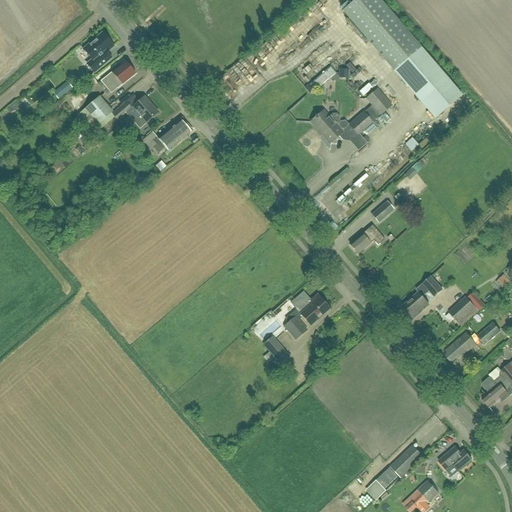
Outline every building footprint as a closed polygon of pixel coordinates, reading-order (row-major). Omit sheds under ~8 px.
[(462,96),(379,0),(354,0),(341,11),(434,119),(462,96)] [(111,58),(106,53),(113,47),(101,34),(83,50),(92,60),(87,64),(94,73),(111,58)] [(110,94),(134,75),(124,62),(100,82),(110,94)] [(309,85),(315,91),(335,73),(330,67),(309,85)] [(357,135),(380,115),(391,106),(390,105),(377,90),(366,99),(372,106),(348,125),(349,126),(357,135)] [(136,113),(129,120),(138,130),(143,126),(146,124),(158,113),(144,97),(139,101),(132,108),(133,109),(136,113)] [(98,98),(84,110),(91,117),(105,105),(98,98)] [(118,122),(132,110),(125,102),(111,115),(118,122)] [(98,125),(111,113),(105,105),(91,117),(98,125)] [(332,115),(328,118),(323,111),(310,122),(329,144),(349,126),(348,125),(344,121),(339,122),(339,118),(336,114),(332,115)] [(152,133),(142,142),(151,151),(157,146),(161,151),(165,148),(168,151),(190,132),(190,133),(191,132),(180,119),(179,120),(180,120),(157,139),(152,133)] [(376,123),(367,128),(373,140),(382,135),(376,123)] [(357,145),(366,142),(362,134),(354,137),(357,145)] [(406,142),(410,147),(417,141),(413,136),(406,142)] [(417,163),(404,176),(409,182),(417,175),(416,174),(422,168),(417,163)] [(340,172),(343,176),(350,171),(347,166),(340,172)] [(377,223),(393,210),(386,202),(370,215),(377,223)] [(339,216),(331,223),(337,229),(345,223),(339,216)] [(364,232),(349,245),(357,255),(372,241),(377,246),(383,240),(371,226),(364,232)] [(247,273),(240,280),(246,286),(253,280),(260,288),(278,272),(268,260),(259,268),(252,260),(242,268),(247,273)] [(511,281),(511,278),(506,273),(498,281),(505,288),(511,281)] [(434,298),(442,291),(430,278),(415,291),(418,294),(402,306),(411,317),(417,311),(418,312),(428,304),(422,297),(428,292),(434,298)] [(303,292),(290,304),(298,313),(305,307),(306,308),(299,314),(302,317),(310,326),(329,309),(317,295),(310,301),(303,292)] [(448,313),(461,327),(485,306),(473,293),(467,298),(466,297),(448,313)] [(290,323),(284,328),(286,330),(295,340),(306,330),(298,320),(302,317),(299,314),(296,318),(292,313),(286,318),(290,323)] [(500,331),(493,323),(478,337),(484,345),(500,331)] [(284,329),(275,334),(277,339),(287,334),(284,329)] [(458,360),(476,345),(466,333),(445,351),(447,354),(445,356),(450,362),(456,358),(458,360)] [(279,365),(288,357),(272,338),(263,345),(269,353),(263,358),(268,363),(273,359),(279,365)] [(511,363),(510,365),(509,365),(500,372),(501,373),(500,374),(499,376),(500,376),(494,382),(491,379),(489,379),(483,384),(483,386),(489,393),(482,400),(489,408),(500,399),(503,402),(511,394),(511,363)] [(400,478),(423,457),(413,446),(390,468),(400,478)] [(455,448),(439,462),(446,470),(446,469),(452,476),(458,471),(459,472),(465,466),(465,465),(471,460),(463,451),(460,453),(455,448)] [(389,469),(376,481),(384,490),(397,478),(389,469)] [(376,481),(365,492),(376,503),(386,492),(376,481)] [(411,501),(418,509),(428,500),(429,502),(438,493),(428,481),(418,490),(421,492),(411,501)]
